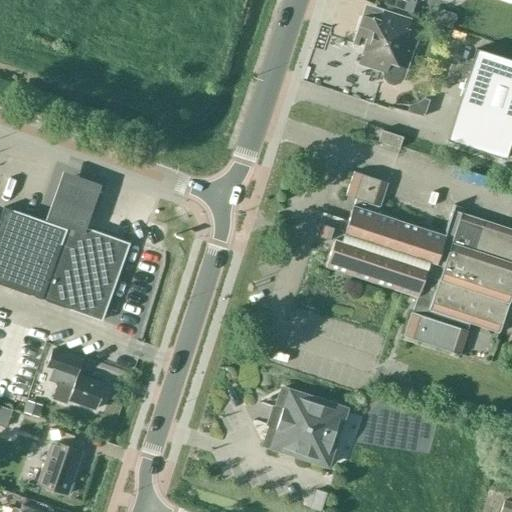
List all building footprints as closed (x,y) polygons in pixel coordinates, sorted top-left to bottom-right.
[(384,0),(383,5),(410,13),(414,0),(384,0)] [(444,14),(432,10),(428,22),(440,26),(444,14)] [(380,22),(363,16),(357,35),(367,38),(359,63),(385,71),(389,61),(406,67),(414,40),(404,37),(409,20),(383,12),(380,22)] [(448,31),(435,28),(431,41),(444,45),(448,31)] [(511,59),(476,48),(447,139),(505,158),(511,135),(511,59)] [(398,148),(402,137),(381,130),(377,142),(398,148)] [(67,170),(51,215),(88,229),(104,184),(67,170)] [(321,215),(314,235),(333,241),(330,249),(324,267),(393,289),(400,292),(416,297),(411,312),(403,336),(459,354),(467,330),(466,330),(468,323),(498,333),(511,289),(511,229),(460,212),(448,248),(441,246),(444,235),(377,213),(387,183),(353,171),(345,195),(354,198),(352,204),(346,223),(321,215)] [(0,285),(100,320),(128,243),(88,229),(51,215),(48,223),(3,207),(0,214),(0,285)] [(52,349),(45,367),(52,370),(48,381),(56,384),(50,399),(65,404),(67,399),(95,409),(96,407),(100,406),(103,400),(100,396),(104,385),(76,376),(82,359),(52,349)] [(425,395),(379,380),(377,389),(423,403),(425,395)] [(345,409),(288,390),(281,409),(274,406),(268,425),(275,428),(269,447),(326,466),(345,409)] [(11,412),(0,408),(0,429),(5,431),(11,412)] [(66,494),(81,451),(70,448),(73,437),(49,428),(45,440),(51,442),(37,484),(66,494)] [(326,493),(317,490),(310,508),(320,511),(326,493)] [(511,511),(511,503),(501,500),(497,511),(511,511)]
